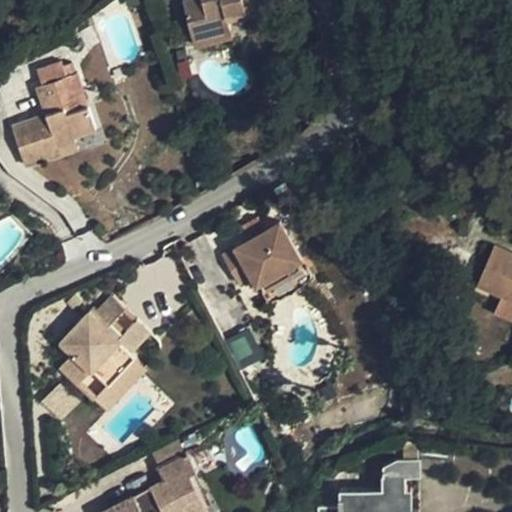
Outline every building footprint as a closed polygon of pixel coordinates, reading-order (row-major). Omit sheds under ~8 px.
[(187,0),(195,40),(232,31),(229,16),(248,12),(247,10),(265,6),(263,0),(187,0)] [(233,38),(232,31),(195,40),(197,47),(233,38)] [(79,71),(59,79),(38,86),(47,112),(48,116),(40,120),(38,115),(13,124),(27,165),(80,147),(77,137),(98,129),(89,105),(67,112),(62,95),(84,87),(79,71)] [(35,79),(38,86),(59,79),(56,71),(35,79)] [(289,187),(286,182),(275,188),(278,193),(289,187)] [(289,187),(278,193),(276,195),(280,207),(296,199),(289,187)] [(244,224),(252,238),(266,230),(258,216),(244,224)] [(266,230),(252,238),(236,247),(223,254),(240,284),(253,276),(258,283),(300,260),(302,259),(281,221),(266,230)] [(511,251),(495,244),(478,284),(511,298),(511,251)] [(306,270),(300,260),(258,283),(264,294),(306,270)] [(187,289),(197,308),(206,303),(196,284),(187,289)] [(110,384),(136,356),(130,351),(150,329),(139,318),(124,333),(112,323),(127,306),(118,298),(102,314),(95,308),(64,340),(75,351),(62,364),(80,382),(93,368),(109,383),(110,384)] [(148,368),(136,356),(110,384),(109,383),(96,397),(109,409),(148,368)] [(81,400),(60,380),(41,400),(62,420),(81,400)] [(456,442),(420,438),(418,455),(454,459),(456,442)] [(158,464),(164,478),(168,484),(155,491),(151,493),(152,495),(139,502),(136,495),(135,494),(100,511),(99,511),(194,511),(209,505),(192,472),(199,468),(188,448),(158,464)] [(320,511),(412,511),(412,474),(424,473),(424,458),(398,458),(385,465),(385,475),(383,475),(383,489),(341,490),(341,508),(320,509),(320,511)] [(153,486),(136,495),(139,502),(152,495),(151,493),(155,491),(168,484),(164,478),(152,484),(153,486)]
